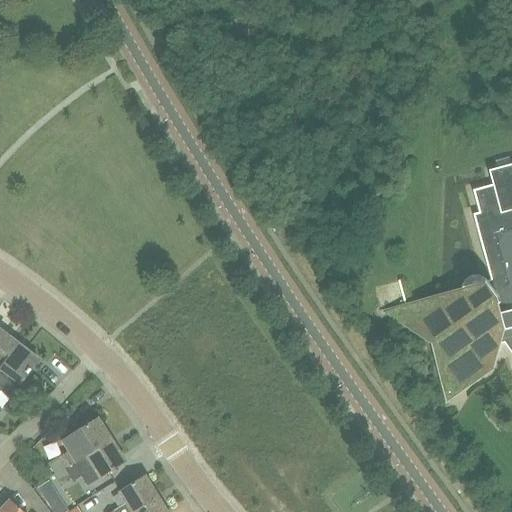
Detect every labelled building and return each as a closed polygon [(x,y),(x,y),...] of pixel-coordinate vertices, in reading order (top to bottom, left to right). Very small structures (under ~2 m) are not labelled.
[(411,304),(408,323),(436,341),(445,374),(472,381),(485,373),(490,346),(503,343),(511,356),(511,166),(490,173),(493,185),(471,191),(478,214),(471,215),(482,254),(485,253),(493,281),(487,286),(486,284),(484,281),(478,277),(472,278),(469,279),(463,283),(461,287),(460,291),(411,304)] [(0,368),(18,345),(0,331),(0,368)] [(18,345),(0,368),(0,392),(7,397),(10,397),(19,386),(38,361),(18,345)] [(60,442),(66,454),(48,466),(55,477),(75,464),(85,457),(112,440),(98,419),(71,435),(60,442)] [(112,440),(85,457),(99,479),(125,462),(112,440)] [(82,476),(75,464),(55,477),(58,482),(68,476),(72,481),(82,476)] [(137,511),(158,499),(145,476),(119,493),(125,504),(112,511),(137,511)] [(44,500),(56,493),(49,482),(37,489),(44,500)] [(166,511),(158,499),(137,511),(166,511)] [(19,511),(10,503),(1,511),(19,511)]
